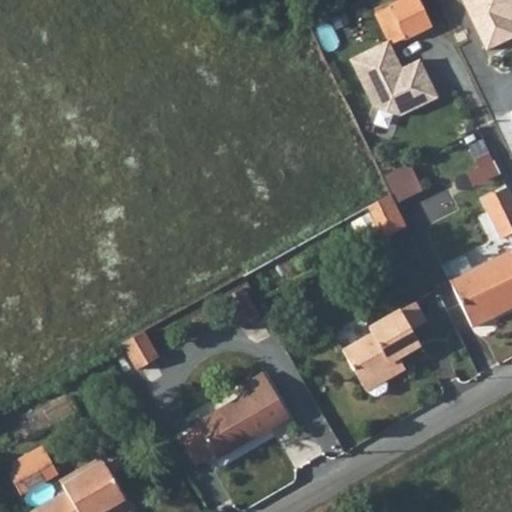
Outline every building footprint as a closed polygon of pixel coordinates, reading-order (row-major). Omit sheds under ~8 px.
[(432,26),(419,0),(402,0),(389,6),(406,39),(432,26)] [(511,0),(461,0),(486,51),(511,37),(511,0)] [(392,45),(406,39),(389,6),(376,13),(389,39),(392,45)] [(402,68),(392,45),(389,39),(349,59),(372,108),(400,117),(438,98),(418,59),(402,68)] [(396,202),(425,195),(418,165),(388,172),(396,202)] [(501,238),(508,234),(511,232),(511,194),(508,186),(482,199),(501,238)] [(373,204),(384,238),(409,230),(398,196),(373,204)] [(511,250),(448,280),(469,326),(492,315),(489,309),(511,298),(511,250)] [(250,287),(229,298),(244,326),(265,315),(250,287)] [(492,315),(511,306),(511,298),(489,309),(492,315)] [(423,317),(412,300),(397,309),(407,327),(423,317)] [(407,327),(397,309),(366,327),(370,333),(340,352),(359,385),(367,393),(373,397),(381,391),(382,386),(379,381),(377,377),(383,373),(379,366),(387,361),(416,343),(407,327)] [(158,356),(144,331),(121,343),(136,369),(158,356)] [(379,381),(393,372),(387,361),(379,366),(383,373),(377,377),(379,381)] [(196,426),(211,452),(214,457),(286,415),(261,372),(240,385),(244,392),(193,422),(196,426)] [(194,463),(211,452),(196,426),(179,437),(194,463)] [(18,467),(47,450),(45,446),(15,462),(18,467)] [(22,493),(59,472),(53,460),(47,450),(18,467),(10,472),(22,493)] [(67,490),(33,511),(130,511),(131,509),(105,461),(64,484),(67,490)]
